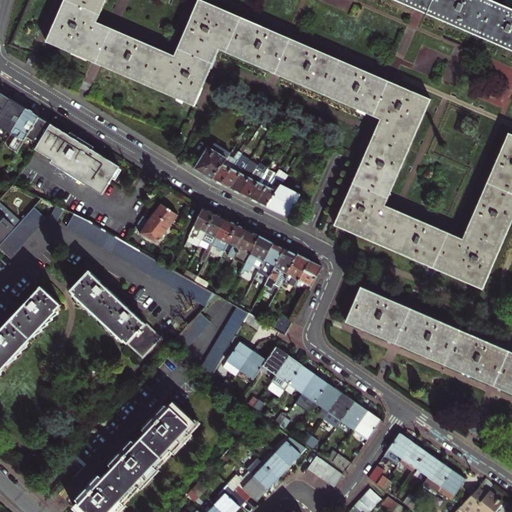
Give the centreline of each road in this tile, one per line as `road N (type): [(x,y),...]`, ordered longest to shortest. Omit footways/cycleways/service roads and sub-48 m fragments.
road 1 (residential): [(404,407),(313,342),(336,266),(329,254),(217,199),(0,67)]
road 2 (residential): [(404,407),(326,511)]
road 3 (residential): [(511,480),(404,407)]
